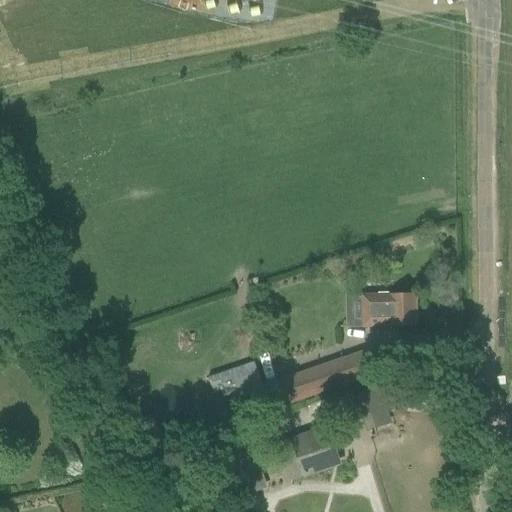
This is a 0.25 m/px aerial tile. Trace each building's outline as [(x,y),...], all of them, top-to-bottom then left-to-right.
[(416,294),(396,294),(388,295),(389,309),(381,310),(381,306),(377,306),(377,297),(362,298),(363,327),(389,326),(389,327),(417,326),(416,294)] [(363,352),(277,382),(284,406),(371,376),(363,352)] [(237,383),(245,406),(267,398),(259,375),(237,383)] [(356,390),(356,407),(385,407),(385,390),(356,390)] [(296,479),(337,464),(325,428),(284,443),(296,479)] [(215,482),(234,475),(258,467),(247,437),(205,451),(215,482)]
